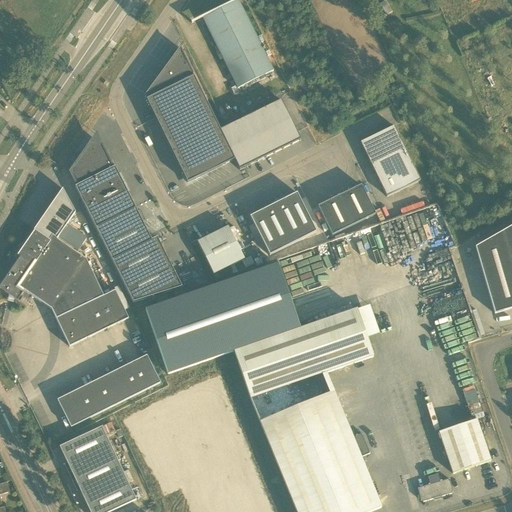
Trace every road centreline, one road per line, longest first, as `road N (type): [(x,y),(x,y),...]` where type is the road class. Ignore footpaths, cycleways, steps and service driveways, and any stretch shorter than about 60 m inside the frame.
road 1 (unclassified): [(179,0),(115,97),(178,221),(335,152)]
road 2 (unknown): [(416,511),(386,399),(402,340),(396,299),(387,282),(342,282)]
road 3 (secondary): [(0,184),(121,0)]
road 4 (unknown): [(7,402),(145,347)]
